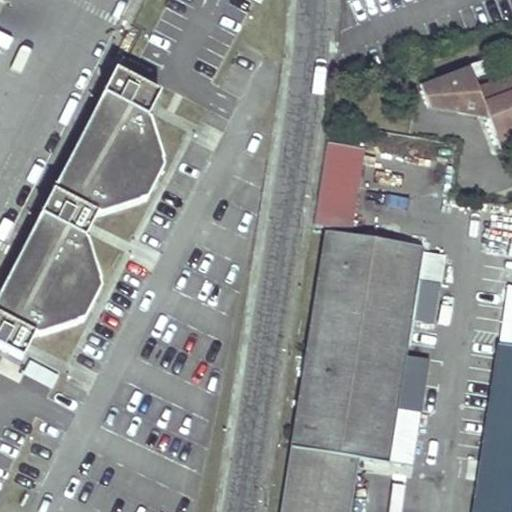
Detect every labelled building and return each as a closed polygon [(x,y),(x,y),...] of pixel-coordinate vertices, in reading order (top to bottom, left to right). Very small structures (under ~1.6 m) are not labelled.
[(156,72),(126,55),(121,59),(115,66),(112,77),(110,76),(61,170),(65,173),(56,184),(55,194),(48,198),(43,207),(40,217),(38,215),(0,288),(0,342),(14,349),(25,327),(31,332),(84,318),(101,286),(82,237),(73,233),(95,188),(104,193),(155,179),(173,146),(153,98),(146,94),(156,72)] [(511,71),(472,86),(466,68),(417,86),(423,104),(483,113),(497,148),(511,142),(511,71)] [(156,72),(146,94),(153,98),(164,76),(156,72)] [(95,188),(73,233),(82,237),(104,193),(95,188)] [(327,236),(281,511),(346,511),(355,458),(385,462),(388,446),(379,444),(383,420),(391,421),(418,251),(327,236)] [(25,327),(14,349),(21,353),(31,332),(25,327)] [(511,511),(511,348),(497,346),(479,462),(482,463),(479,482),(476,481),(470,511),(511,511)] [(391,421),(383,420),(379,444),(388,446),(391,421)]
